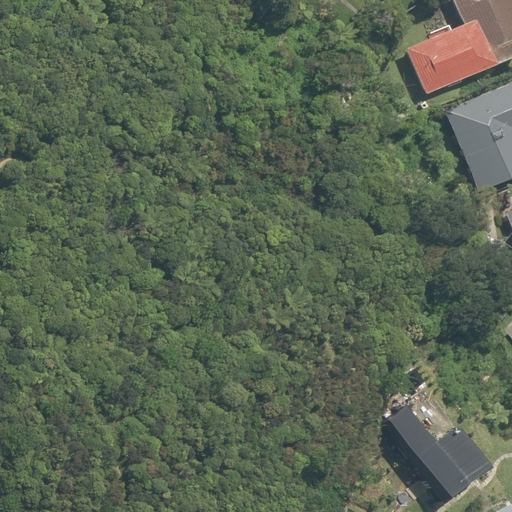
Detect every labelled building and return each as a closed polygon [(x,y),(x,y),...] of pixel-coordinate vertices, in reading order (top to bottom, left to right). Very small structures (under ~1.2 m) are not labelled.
[(401,50),(420,95),(511,55),(511,28),(500,0),(446,0),(458,26),(401,50)] [(340,31),(348,45),(361,37),(353,23),(340,31)] [(511,79),(440,110),(475,192),(511,175),(511,79)] [(511,246),(511,209),(499,215),(511,246)] [(376,425),(433,501),(478,468),(448,427),(429,441),(402,405),(376,425)]
